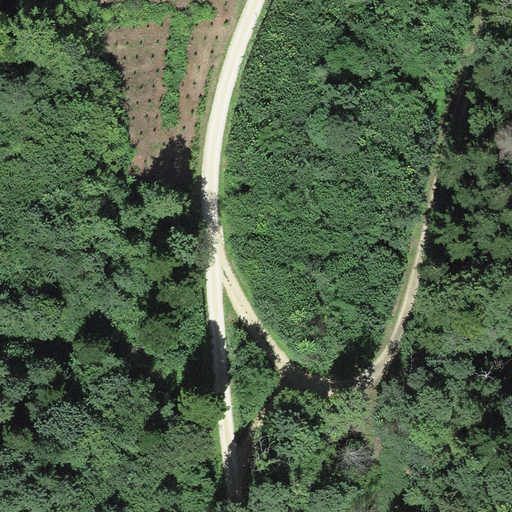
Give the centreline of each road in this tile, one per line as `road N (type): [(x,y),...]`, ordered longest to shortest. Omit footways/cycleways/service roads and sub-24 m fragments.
road 1 (track): [(230,491),(258,425),(297,389),(352,386),(383,373),(495,0)]
road 2 (track): [(256,0),(218,106),(211,172),(233,511)]
road 3 (track): [(297,389),(238,299),(210,236)]
road 4 (track): [(383,373),(511,334)]
road 5 (track): [(369,381),(382,511)]
